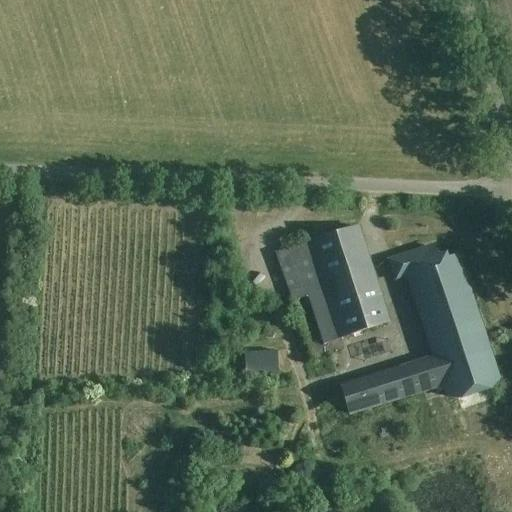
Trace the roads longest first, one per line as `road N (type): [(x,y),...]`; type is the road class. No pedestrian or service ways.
road 1 (unclassified): [(511,191),(0,171)]
road 2 (tertiary): [(511,155),(463,0)]
